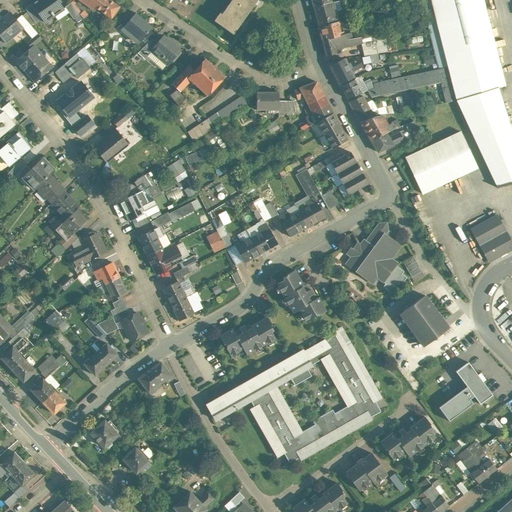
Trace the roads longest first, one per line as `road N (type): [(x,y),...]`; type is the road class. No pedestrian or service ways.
road 1 (residential): [(325,66),(391,194),(277,261),(246,302),(171,343)]
road 2 (residential): [(0,65),(80,166),(146,280),(171,343)]
road 3 (residential): [(325,66),(274,82),(143,0)]
road 4 (residential): [(171,343),(269,507)]
road 5 (residential): [(269,507),(411,405)]
road 6 (residential): [(171,343),(51,439)]
road 7 (residential): [(511,260),(494,269),(482,309),(492,338),(511,360)]
